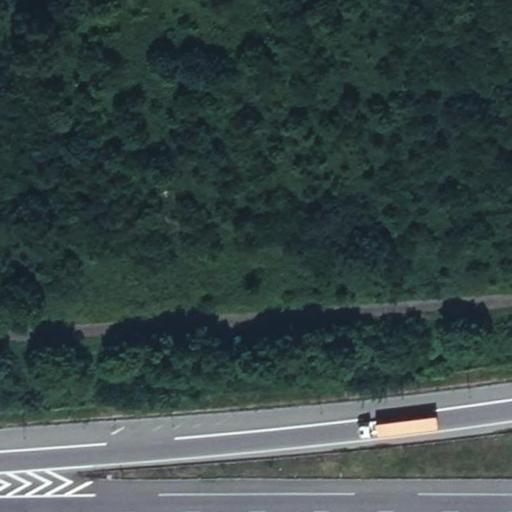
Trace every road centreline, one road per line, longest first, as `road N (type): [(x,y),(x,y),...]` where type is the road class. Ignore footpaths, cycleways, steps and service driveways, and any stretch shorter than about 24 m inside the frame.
road 1 (motorway): [(511,402),(0,457)]
road 2 (track): [(0,339),(511,304)]
